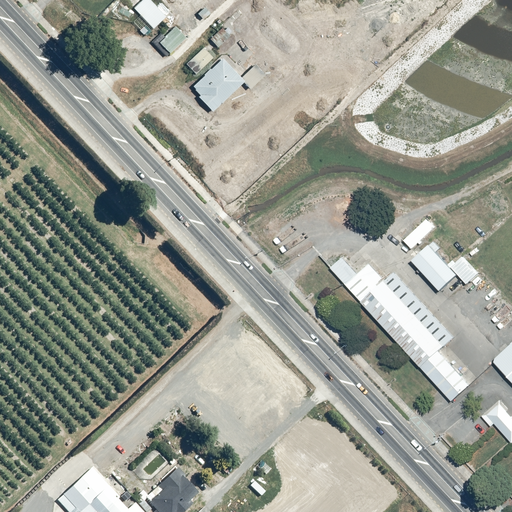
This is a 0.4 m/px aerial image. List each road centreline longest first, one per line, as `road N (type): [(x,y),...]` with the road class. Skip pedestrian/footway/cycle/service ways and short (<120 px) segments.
road 1 (secondary): [(5,0),(485,511)]
road 2 (secondary): [(460,511),(0,19)]
